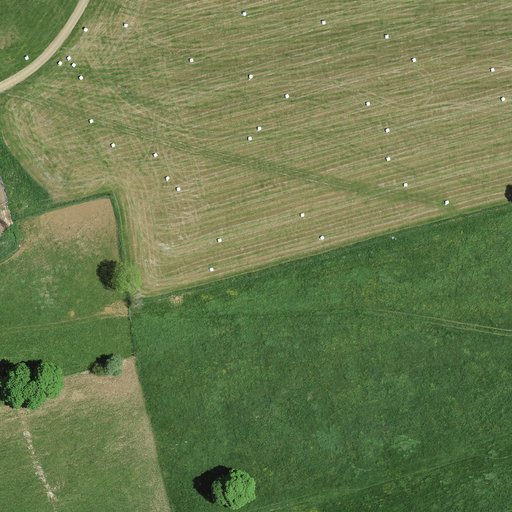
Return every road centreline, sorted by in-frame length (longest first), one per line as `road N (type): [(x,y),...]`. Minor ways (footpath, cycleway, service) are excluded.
road 1 (track): [(0,195),(30,284),(44,301),(157,319),(408,317),(511,335)]
road 2 (track): [(260,511),(452,452),(511,442)]
